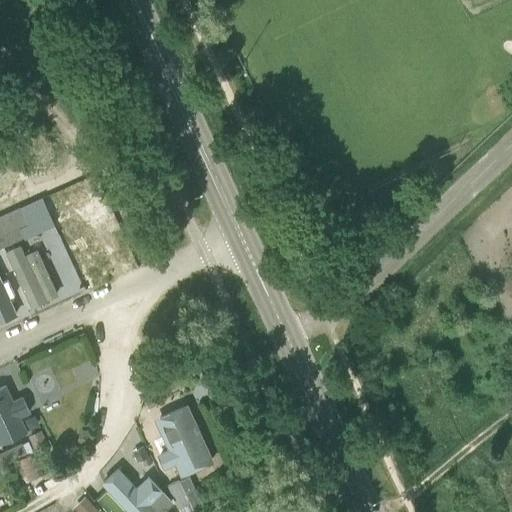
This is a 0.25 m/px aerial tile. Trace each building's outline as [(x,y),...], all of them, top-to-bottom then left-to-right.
[(33,188),(6,130),(0,132),(0,203),(10,199),(33,188)] [(52,232),(75,221),(62,193),(39,204),(52,232)] [(24,237),(21,229),(29,225),(27,221),(34,217),(29,207),(22,210),(21,209),(20,207),(0,216),(0,241),(3,247),(24,237)] [(8,254),(35,312),(57,302),(40,266),(31,270),(21,248),(8,254)] [(0,320),(9,316),(0,295),(0,320)] [(0,390),(0,446),(1,448),(29,435),(22,419),(31,415),(23,399),(15,402),(8,387),(0,390)] [(153,422),(162,443),(153,447),(165,472),(177,466),(182,477),(213,463),(188,406),(153,422)] [(78,443),(90,446),(93,431),(81,428),(78,443)] [(49,445),(42,430),(29,436),(35,449),(36,451),(49,445)] [(0,453),(5,463),(27,453),(22,442),(0,452),(0,453)] [(149,457),(144,445),(133,451),(138,462),(142,460),(146,467),(153,463),(149,457)] [(15,461),(25,482),(44,474),(34,452),(28,455),(15,461)] [(148,476),(137,487),(118,467),(101,483),(128,511),(163,511),(174,502),(148,476)] [(190,503),(186,494),(196,490),(189,476),(168,486),(178,509),(190,503)] [(74,506),(79,511),(91,511),(97,507),(87,495),(74,506)]
